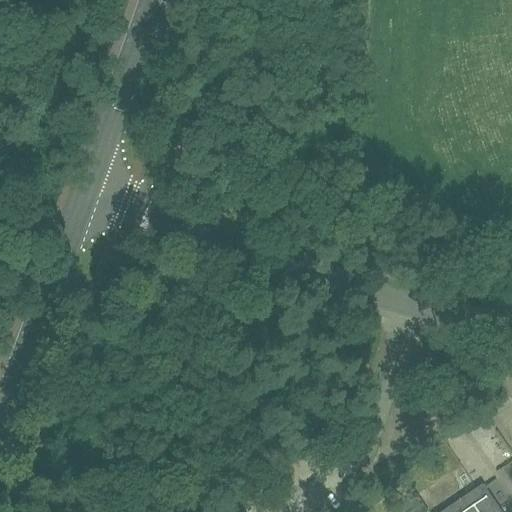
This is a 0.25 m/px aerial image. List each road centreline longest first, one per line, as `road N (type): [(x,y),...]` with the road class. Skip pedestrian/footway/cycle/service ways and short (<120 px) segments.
road 1 (unclassified): [(511,322),(409,307),(82,189)]
road 2 (secondary): [(0,422),(82,189)]
road 3 (secondary): [(82,189),(151,0)]
